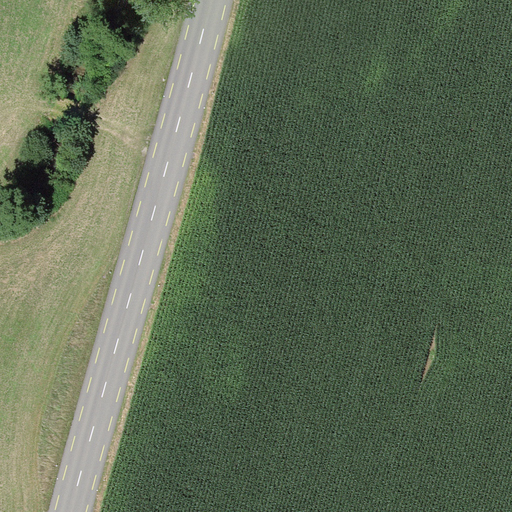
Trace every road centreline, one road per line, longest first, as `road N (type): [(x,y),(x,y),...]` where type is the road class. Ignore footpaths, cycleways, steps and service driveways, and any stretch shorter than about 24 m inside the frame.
road 1 (tertiary): [(70,511),(210,0)]
road 2 (track): [(170,153),(45,104),(0,112)]
